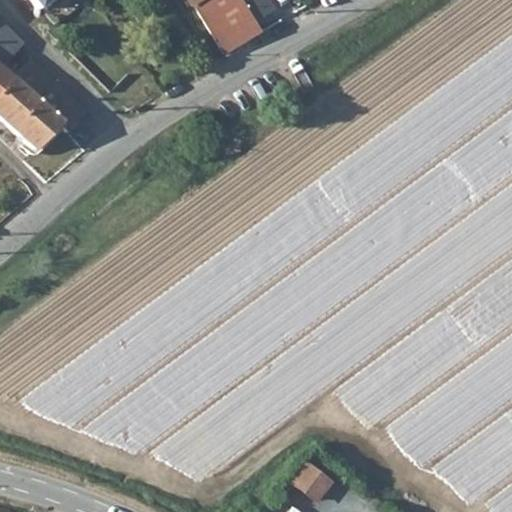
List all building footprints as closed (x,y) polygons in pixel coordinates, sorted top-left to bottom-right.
[(30,0),(39,12),(55,0),(30,0)] [(185,0),(193,10),(194,9),(208,1),(207,0),(185,0)] [(210,0),(208,1),(194,9),(227,59),(263,38),(255,25),(240,0),(210,0)] [(207,0),(208,1),(210,0),(240,0),(255,25),(275,12),(266,0),(207,0)] [(0,21),(0,98),(17,79),(16,77),(31,61),(21,52),(25,47),(0,21)] [(58,127),(66,137),(70,133),(87,114),(63,92),(59,97),(52,91),(56,86),(31,61),(16,77),(17,79),(0,98),(0,123),(34,154),(58,127)] [(310,505),(327,486),(305,467),(288,487),(310,505)]
